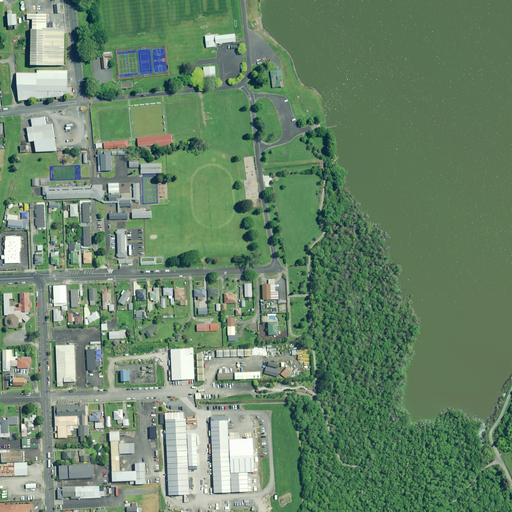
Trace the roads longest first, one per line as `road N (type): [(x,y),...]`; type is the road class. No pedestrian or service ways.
road 1 (residential): [(273,266),(37,280)]
road 2 (residential): [(45,397),(244,390)]
road 3 (residential): [(273,266),(251,99),(239,82)]
road 4 (residential): [(81,102),(239,82)]
